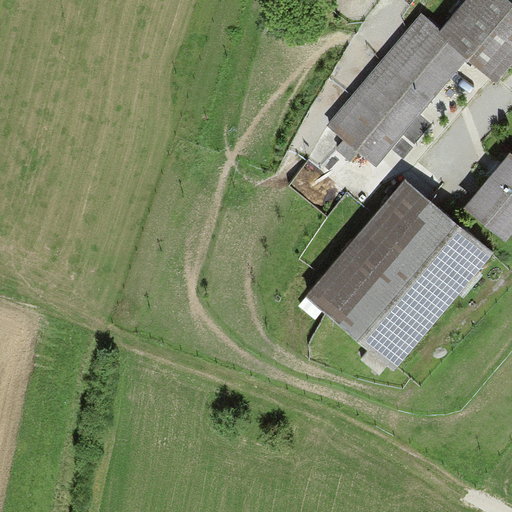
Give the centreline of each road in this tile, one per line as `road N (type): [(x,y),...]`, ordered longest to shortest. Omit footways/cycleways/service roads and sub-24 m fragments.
road 1 (track): [(403,442),(130,328),(0,286)]
road 2 (track): [(511,266),(429,352),(394,415),(403,442),(491,511)]
